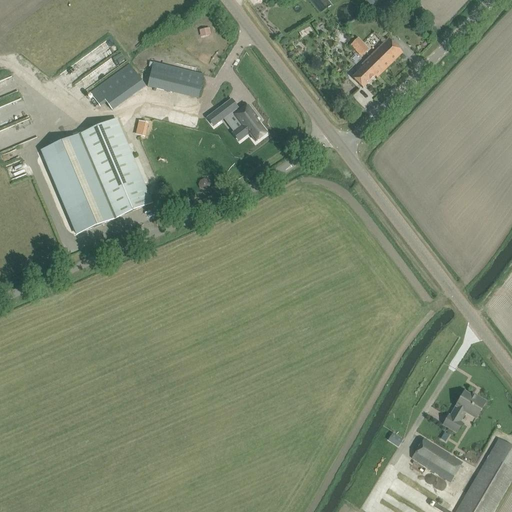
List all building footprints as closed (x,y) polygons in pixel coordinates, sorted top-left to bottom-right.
[(173,18),(177,22),(181,19),(178,14),(173,18)] [(50,65),(94,33),(86,22),(42,54),(50,65)] [(352,78),(363,89),(375,77),(377,79),(403,53),(389,39),(362,66),(364,67),(352,78)] [(352,46),(362,57),(370,50),(360,39),(352,46)] [(96,88),(112,111),(146,87),(129,64),(96,88)] [(148,87),(198,99),(204,76),(154,64),(148,87)] [(231,99),(206,118),(213,127),(238,108),(231,99)] [(0,151),(42,135),(33,133),(33,129),(29,119),(0,130),(0,128),(4,127),(0,125),(0,124),(1,118),(4,126),(11,123),(8,117),(10,107),(9,104),(0,108),(0,151)] [(240,127),(231,133),(238,142),(247,135),(247,136),(249,134),(255,142),(267,133),(256,119),(258,118),(248,105),(233,117),(240,127)] [(145,148),(208,163),(210,155),(229,160),(234,139),(145,118),(140,138),(147,139),(145,148)] [(77,235),(151,204),(116,120),(42,151),(77,235)] [(475,398),(472,397),(464,392),(456,407),(451,417),(449,416),(443,425),(457,433),(462,424),(460,422),(466,413),(476,419),(486,403),(476,397),(475,398)] [(412,459),(451,483),(463,464),(424,440),(412,459)] [(456,511),(493,511),(511,480),(511,447),(499,440),(494,448),(456,511)]
